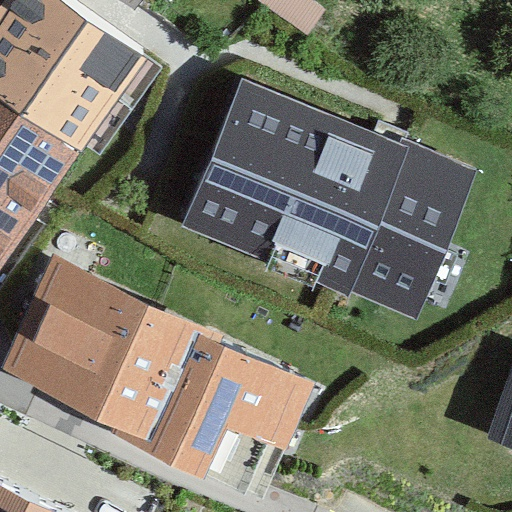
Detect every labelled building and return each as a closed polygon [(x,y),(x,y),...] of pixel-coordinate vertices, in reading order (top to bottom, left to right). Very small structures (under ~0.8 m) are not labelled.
[(151,56),(70,0),(3,0),(0,5),(0,94),(83,153),(151,56)] [(123,0),(139,14),(152,0),(123,0)] [(245,73),(185,222),(425,318),(484,169),(245,73)] [(323,370),(56,243),(4,352),(120,407),(115,419),(209,463),(234,410),(291,437),(323,370)] [(511,378),(491,439),(511,446),(511,378)] [(73,511),(0,477),(0,511),(73,511)]
